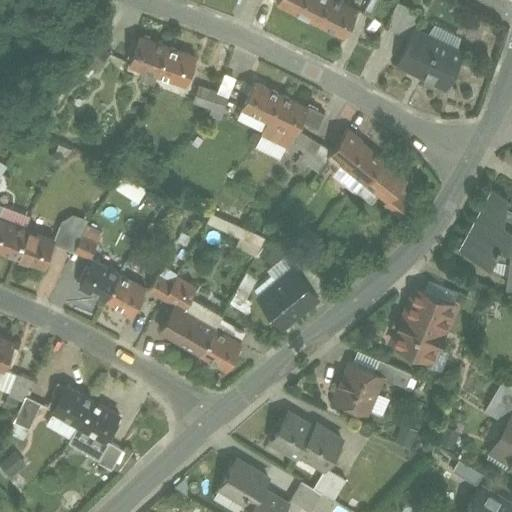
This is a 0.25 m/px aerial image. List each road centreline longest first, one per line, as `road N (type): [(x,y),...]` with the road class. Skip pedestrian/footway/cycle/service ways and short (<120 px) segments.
road 1 (residential): [(136,0),(304,65),(471,166)]
road 2 (residential): [(471,166),(398,265),(216,420)]
road 3 (residential): [(0,301),(216,420)]
road 4 (residential): [(216,420),(124,511)]
